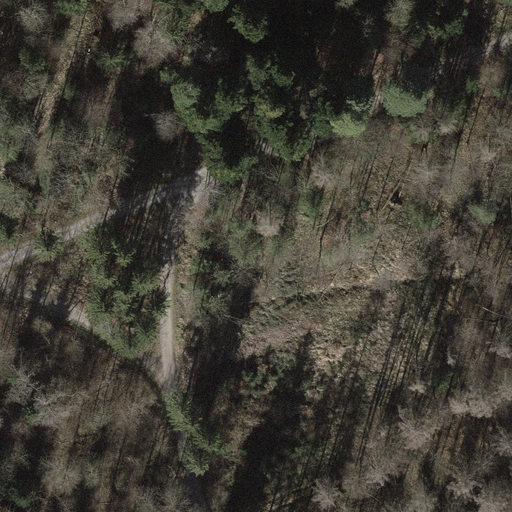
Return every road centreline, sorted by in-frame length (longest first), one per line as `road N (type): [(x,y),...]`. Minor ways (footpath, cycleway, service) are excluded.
road 1 (track): [(511,38),(0,264)]
road 2 (track): [(189,511),(162,370),(173,193)]
road 3 (track): [(162,370),(0,286)]
